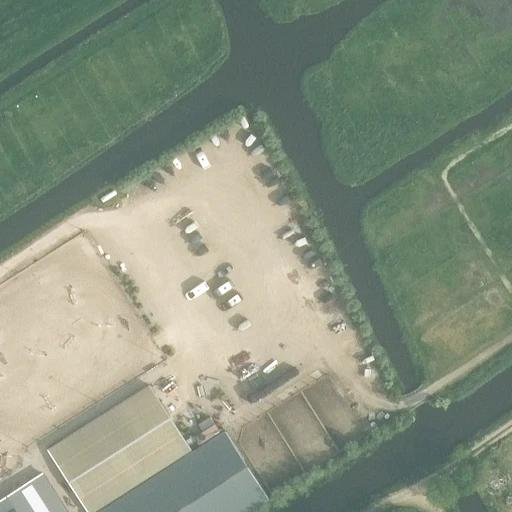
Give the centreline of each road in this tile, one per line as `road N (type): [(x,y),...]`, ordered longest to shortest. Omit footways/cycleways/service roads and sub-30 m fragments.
road 1 (track): [(0,273),(85,219),(220,197),(371,397),(397,407),(428,389)]
road 2 (track): [(432,511),(410,492),(511,426)]
